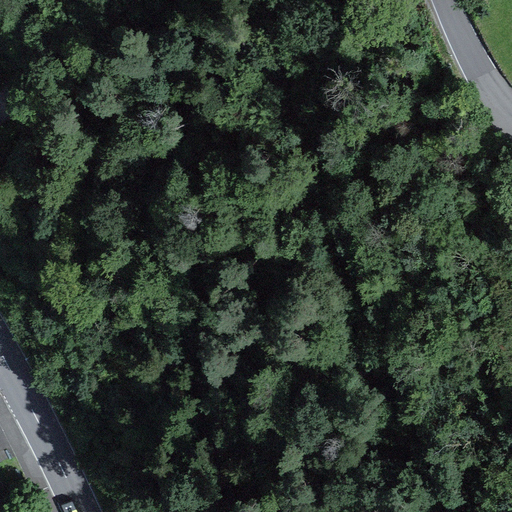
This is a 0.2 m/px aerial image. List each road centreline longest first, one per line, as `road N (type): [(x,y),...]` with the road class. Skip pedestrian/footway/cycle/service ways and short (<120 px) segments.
road 1 (track): [(237,511),(195,353),(137,301),(77,226),(52,183),(34,108)]
road 2 (secondary): [(82,511),(0,355)]
road 3 (tertiary): [(511,118),(443,0)]
